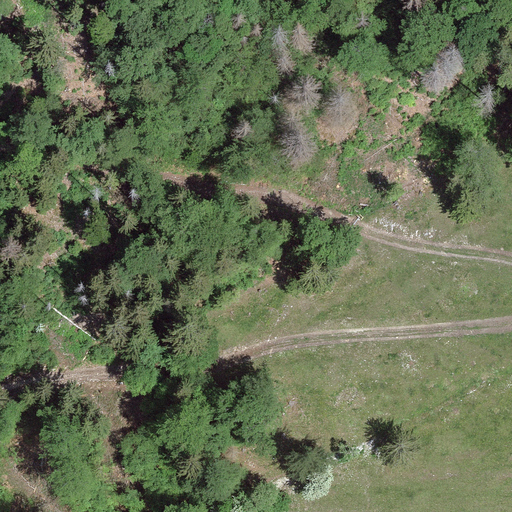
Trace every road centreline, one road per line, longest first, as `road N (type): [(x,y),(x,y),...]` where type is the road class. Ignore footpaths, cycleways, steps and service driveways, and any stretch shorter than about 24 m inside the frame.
road 1 (track): [(0,141),(329,210),(511,265)]
road 2 (track): [(0,387),(25,379),(180,373),(298,340),(511,323)]
